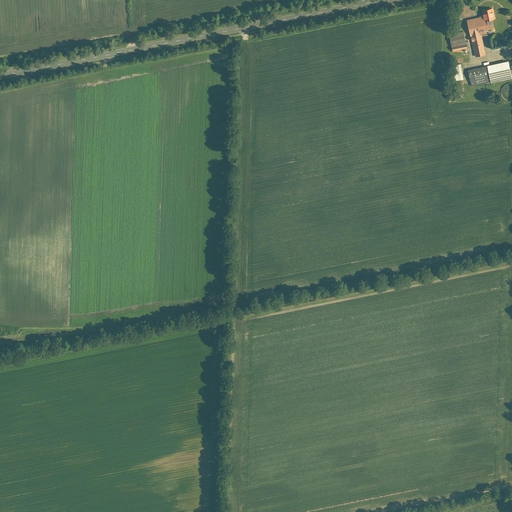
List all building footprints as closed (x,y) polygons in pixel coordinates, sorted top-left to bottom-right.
[(483,16),(484,18),(492,17),(495,16),(494,7),(482,9),(483,16)] [(483,16),(468,19),(471,35),(472,35),(482,33),(486,32),(486,29),(484,18),(483,16)] [(484,18),(486,29),(494,28),(492,17),(484,18)] [(467,50),(463,31),(451,33),(454,52),(467,50)] [(472,35),(476,56),(486,54),(482,33),(472,35)] [(511,73),(509,60),(488,64),(491,82),(511,77),(511,73)] [(464,80),(461,63),(455,64),(458,81),(464,80)] [(491,82),(488,64),(469,68),(473,86),(491,82)] [(502,93),(503,96),(505,98),(507,100),(510,101),(511,100),(511,82),(511,83),(508,83),(506,84),(503,87),(502,89),(502,93)]
